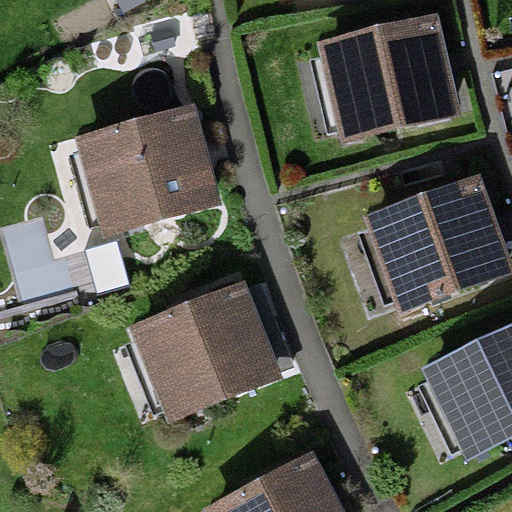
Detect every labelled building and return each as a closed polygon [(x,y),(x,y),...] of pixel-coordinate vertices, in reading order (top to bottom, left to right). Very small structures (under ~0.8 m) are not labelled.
[(430,26),(327,50),(348,138),(451,114),(430,26)] [(187,117),(85,145),(109,232),(211,204),(187,117)] [(473,187),(374,223),(405,307),(504,272),(473,187)] [(217,302),(141,332),(174,416),(271,378),(270,374),(291,365),(279,335),(258,344),(239,294),(237,294),(232,283),(213,291),(217,302)] [(511,334),(433,373),(472,454),(511,434),(511,334)] [(332,511),(308,465),(219,511),(332,511)]
